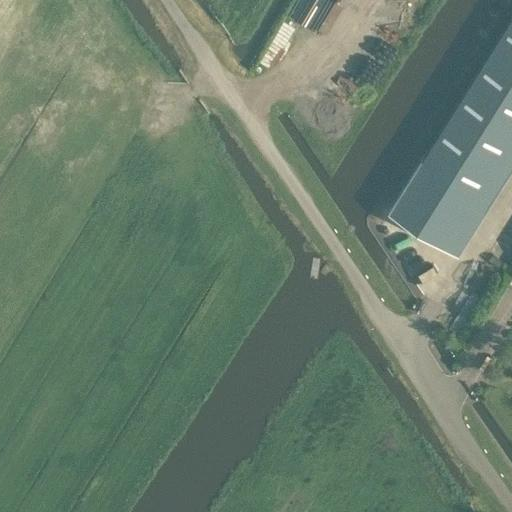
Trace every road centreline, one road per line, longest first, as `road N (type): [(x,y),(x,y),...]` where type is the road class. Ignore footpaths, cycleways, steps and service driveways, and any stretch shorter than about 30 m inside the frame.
road 1 (unclassified): [(511,508),(165,0)]
road 2 (unknown): [(410,359),(511,183)]
